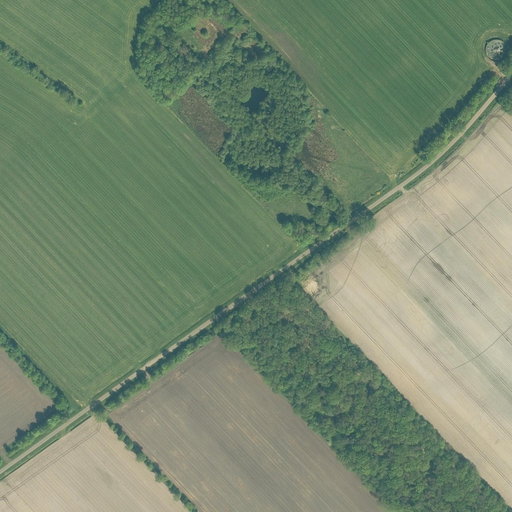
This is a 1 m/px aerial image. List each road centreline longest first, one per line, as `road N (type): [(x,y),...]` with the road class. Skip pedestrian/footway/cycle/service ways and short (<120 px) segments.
road 1 (unclassified): [(0,471),(431,161),(511,72)]
road 2 (track): [(245,295),(303,309),(332,329),(398,416),(439,443),(502,511)]
